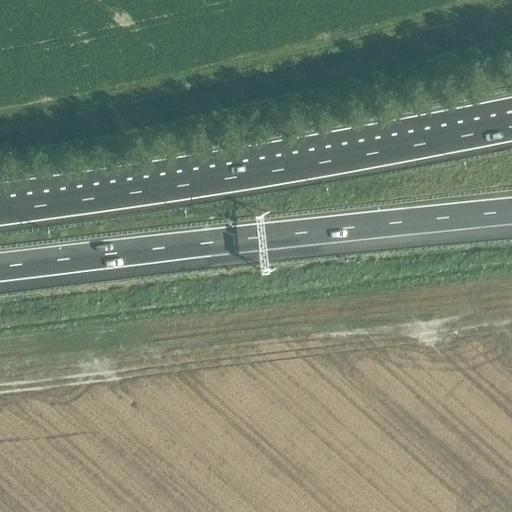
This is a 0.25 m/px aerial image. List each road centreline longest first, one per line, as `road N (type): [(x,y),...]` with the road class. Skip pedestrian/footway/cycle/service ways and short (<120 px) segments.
road 1 (motorway): [(511,128),(0,213)]
road 2 (motorway): [(0,268),(511,212)]
